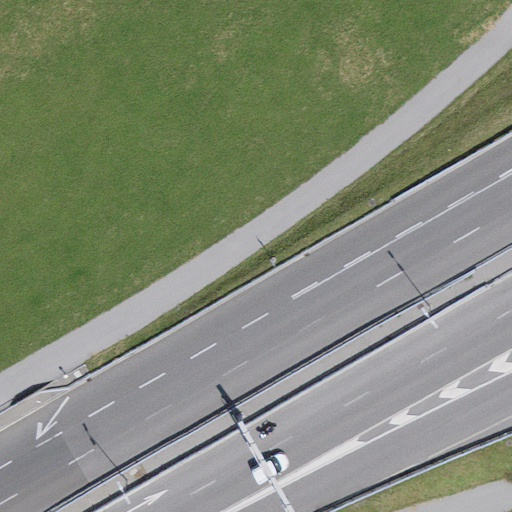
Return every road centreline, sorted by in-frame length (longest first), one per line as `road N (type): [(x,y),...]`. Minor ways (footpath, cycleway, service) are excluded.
road 1 (primary): [(507,211),(0,508)]
road 2 (primary): [(173,511),(511,317)]
road 3 (motorway): [(262,511),(511,395)]
